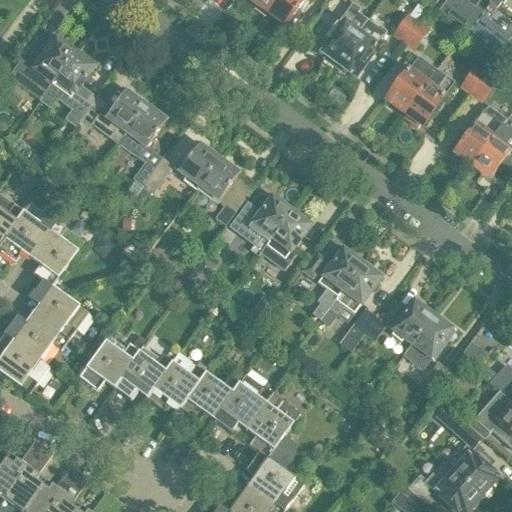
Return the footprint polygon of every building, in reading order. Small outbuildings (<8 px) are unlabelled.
[(267,15),(278,0),(250,0),(249,2),(267,15)] [(285,29),(306,0),(278,0),(267,15),(285,29)] [(423,0),(420,4),(430,12),(429,14),(431,15),(441,0),(423,0)] [(450,0),(438,16),(466,38),(467,37),(474,27),(487,9),(493,0),(450,0)] [(467,37),(466,38),(497,60),(502,54),(504,56),(511,44),(511,0),(493,0),(487,9),(474,27),(467,37)] [(333,69),(367,22),(358,15),(360,12),(352,6),(318,52),(325,58),(322,62),(333,69)] [(408,16),(392,38),(403,46),(419,24),(427,13),(417,6),(409,17),(408,16)] [(367,22),(333,69),(342,76),(345,72),(354,79),(387,35),(379,29),(378,30),(367,22)] [(419,24),(403,46),(414,54),(430,32),(419,24)] [(41,78),(28,95),(39,104),(43,100),(75,56),(66,49),(66,46),(60,42),(57,42),(56,41),(33,72),(41,78)] [(43,100),(39,104),(48,111),(55,101),(69,111),(77,99),(84,91),(80,88),(94,69),(92,68),(92,65),(86,61),(83,61),(75,56),(43,100)] [(418,58),(386,102),(405,116),(437,72),(418,58)] [(19,61),(6,79),(28,95),(41,78),(33,72),(19,61)] [(406,117),(403,122),(416,131),(419,127),(423,129),(455,85),(437,72),(405,116),(406,117)] [(484,79),(476,73),(474,72),(461,89),(471,97),(484,79)] [(493,85),(485,79),(484,79),(471,97),(479,103),(493,85)] [(69,111),(64,118),(73,125),(76,121),(79,123),(96,100),(84,91),(77,99),(69,111)] [(96,100),(79,123),(88,130),(91,127),(118,147),(146,108),(144,107),(144,103),(138,99),(134,100),(126,93),(112,112),(96,100)] [(146,108),(118,147),(142,164),(144,166),(132,181),(143,189),(144,190),(164,163),(146,150),(157,136),(166,123),(158,117),(157,113),(152,109),(148,109),(146,108)] [(483,114),(453,155),(462,161),(462,164),(467,167),(469,166),(471,168),(499,129),(505,121),(488,108),(484,115),(483,114)] [(499,129),(471,168),(474,170),(474,172),(478,176),(480,175),(490,182),(511,151),(511,134),(501,128),(506,121),(505,121),(499,129)] [(198,147),(178,175),(198,190),(218,161),(216,160),(216,156),(211,152),(207,153),(198,147)] [(45,171),(50,165),(38,156),(33,163),(45,171)] [(218,161),(198,190),(218,205),(239,177),(230,170),(230,167),(224,162),(220,163),(218,161)] [(164,163),(144,190),(150,194),(152,196),(172,169),(164,163)] [(143,189),(133,204),(140,209),(150,194),(144,190),(143,189)] [(0,248),(24,216),(0,198),(0,248)] [(248,207),(230,230),(242,239),(254,248),(253,249),(251,253),(259,259),(260,257),(291,214),(283,208),(283,205),(277,201),(274,201),(272,200),(265,209),(260,216),(248,207)] [(0,248),(0,254),(16,266),(22,257),(30,262),(57,226),(31,207),(24,216),(0,248)] [(215,221),(225,228),(236,215),(225,207),(215,221)] [(115,225),(120,218),(109,211),(105,217),(115,225)] [(291,214),(260,257),(284,275),(296,258),(292,255),(311,229),(309,227),(309,224),(303,219),(299,220),(291,214)] [(66,233),(57,226),(30,262),(39,269),(32,278),(42,285),(43,284),(51,290),(77,255),(85,245),(68,232),(66,233)] [(320,306),(312,317),(321,323),(329,311),(330,311),(363,266),(355,261),(355,258),(348,253),(345,254),(343,252),(323,280),(322,279),(317,285),(326,292),(317,304),(320,306)] [(328,262),(327,260),(316,253),(301,273),(313,282),(328,262)] [(187,282),(199,291),(216,268),(204,258),(187,282)] [(363,266),(330,311),(337,317),(343,309),(354,318),(361,308),(362,308),(382,281),(380,279),(380,276),(374,272),(371,272),(363,266)] [(171,289),(174,291),(179,291),(181,287),(181,283),(177,280),(173,281),(170,284),(171,289)] [(32,318),(68,344),(88,316),(51,290),(43,284),(42,285),(29,303),(38,309),(32,318)] [(247,321),(259,330),(275,307),(263,299),(247,321)] [(414,304),(392,334),(411,348),(434,318),(426,313),(426,310),(419,305),(416,305),(414,304)] [(378,320),(368,313),(365,311),(339,346),(351,355),(363,337),(365,338),(378,320)] [(17,320),(5,337),(40,363),(51,347),(61,354),(68,344),(32,318),(26,326),(17,320)] [(411,348),(404,358),(423,372),(430,362),(431,362),(453,332),(451,331),(451,328),(445,323),(441,324),(434,318),(411,348)] [(387,327),(385,325),(378,320),(365,338),(374,345),(387,327)] [(0,376),(29,397),(49,370),(40,363),(5,337),(0,342),(0,376)] [(126,352),(108,340),(79,380),(98,394),(105,385),(114,391),(140,354),(143,349),(146,344),(139,339),(132,349),(129,347),(126,352)] [(471,344),(459,360),(466,367),(469,369),(476,374),(483,366),(490,357),(479,349),(478,350),(471,344)] [(146,402),(173,365),(162,357),(160,361),(143,349),(140,354),(114,391),(131,404),(137,396),(146,402)] [(170,353),(165,359),(173,365),(177,358),(170,353)] [(173,365),(146,402),(164,415),(170,406),(179,413),(206,375),(205,374),(208,369),(200,364),(197,368),(196,368),(179,356),(177,358),(173,365)] [(459,360),(452,370),(461,378),(469,369),(466,367),(459,360)] [(439,384),(448,372),(438,364),(425,382),(435,390),(439,384)] [(483,366),(476,374),(490,386),(498,394),(505,400),(511,406),(511,372),(507,368),(506,367),(496,377),(483,366)] [(240,386),(230,379),(223,388),(206,375),(179,413),(198,426),(205,417),(214,423),(240,386)] [(247,434),(273,397),(246,377),(240,386),(214,423),(231,436),(238,427),(247,434)] [(498,394),(473,422),(489,436),(491,433),(503,444),(511,452),(511,406),(505,400),(498,394)] [(273,397),(247,434),(255,440),(249,449),(258,455),(259,454),(269,461),(285,473),(297,457),(296,445),(286,438),(301,417),(284,405),(273,397)] [(463,425),(453,436),(455,437),(467,447),(472,452),(477,446),(478,444),(481,441),(463,425)] [(9,458),(0,471),(0,509),(1,509),(4,504),(43,450),(34,443),(18,465),(9,458)] [(441,465),(440,466),(452,477),(470,492),(479,500),(487,491),(490,491),(495,486),(495,483),(497,480),(487,471),(494,463),(483,453),(484,452),(477,446),(472,452),(467,447),(456,459),(454,457),(445,468),(441,465)] [(1,509),(0,509),(0,511),(25,511),(45,485),(36,478),(52,456),(43,450),(4,504),(1,509)] [(248,488),(280,511),(285,511),(292,504),(304,486),(285,473),(269,461),(259,454),(258,455),(245,473),(254,480),(248,488)] [(420,477),(407,491),(423,505),(433,492),(454,511),(468,511),(470,511),(473,511),(478,505),(478,502),(479,500),(470,492),(452,477),(440,466),(426,482),(420,477)] [(45,485),(25,511),(53,511),(79,476),(70,469),(54,491),(45,485)] [(53,511),(79,511),(81,511),(72,504),(88,482),(79,476),(53,511)] [(280,511),(248,488),(241,497),(232,490),(219,509),(223,511),(280,511)] [(392,504),(400,511),(413,511),(417,508),(400,494),(392,504)] [(79,511),(106,511),(114,501),(105,495),(92,511),(82,511),(81,511),(79,511)] [(106,511),(119,511),(123,508),(114,501),(106,511)]
